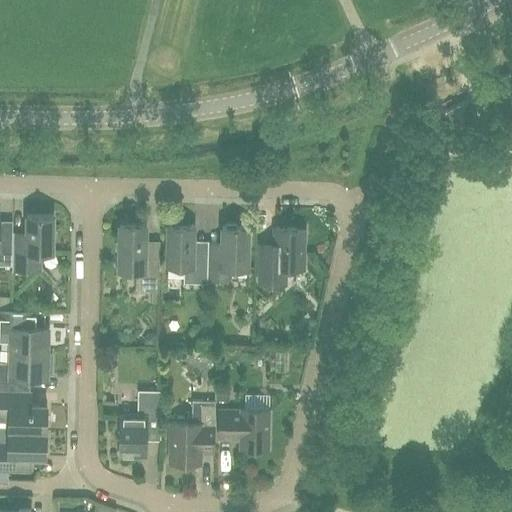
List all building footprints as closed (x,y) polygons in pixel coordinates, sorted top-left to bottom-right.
[(511,92),(511,76),(510,72),(499,77),(507,95),(511,92)] [(457,131),(478,121),(467,99),(446,109),(457,131)] [(0,228),(0,213),(0,265),(12,265),(12,242),(12,241),(0,240),(0,228)] [(26,242),(12,242),(12,265),(12,270),(40,270),(40,252),(53,253),(53,215),(27,214),(26,242)] [(222,253),(208,253),(207,279),(231,280),(231,267),(248,268),(249,227),(239,227),(236,223),(227,223),(225,226),(223,226),(222,253)] [(146,224),(127,224),(120,224),(119,270),(127,270),(136,270),(136,290),(159,291),(160,259),(146,258),(146,224)] [(207,279),(208,253),(194,252),(194,226),(168,225),(167,266),(184,266),(184,283),(207,283),(207,279)] [(304,269),(305,228),(274,227),(274,256),(260,256),(259,284),(286,285),(286,268),(304,269)] [(0,338),(10,338),(10,350),(48,351),(49,325),(25,324),(25,310),(0,309),(0,338)] [(53,353),(48,353),(48,351),(10,350),(10,362),(0,361),(0,389),(23,390),(23,376),(47,377),(48,374),(52,374),(53,353)] [(28,405),(28,391),(23,390),(0,389),(0,418),(9,418),(8,430),(47,431),(47,405),(28,405)] [(215,437),(215,400),(192,400),(192,416),(187,416),(187,422),(171,422),(170,462),(200,463),(201,436),(215,437)] [(161,430),(161,403),(138,402),(138,415),(127,415),(120,415),(120,455),(127,456),(146,456),(147,429),(161,430)] [(241,448),(269,448),(269,408),(241,408),(241,410),(219,409),(219,438),(234,438),(235,431),(241,431),(241,448)] [(46,457),(47,431),(8,430),(8,442),(0,441),(0,469),(16,470),(16,456),(46,457)]
